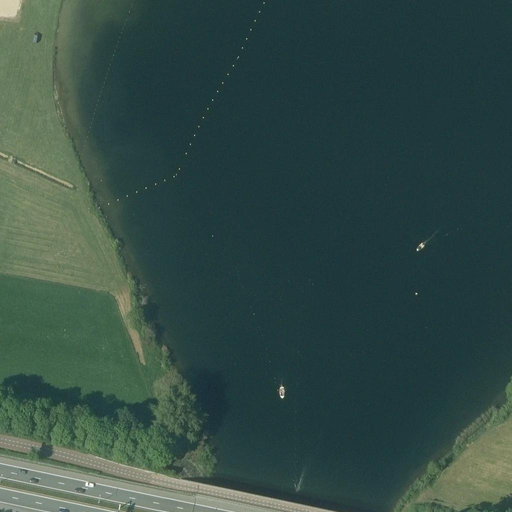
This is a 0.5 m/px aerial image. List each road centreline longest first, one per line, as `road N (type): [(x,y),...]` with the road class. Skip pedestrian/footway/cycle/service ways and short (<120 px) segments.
road 1 (unclassified): [(303,511),(0,443)]
road 2 (trunk): [(195,511),(0,470)]
